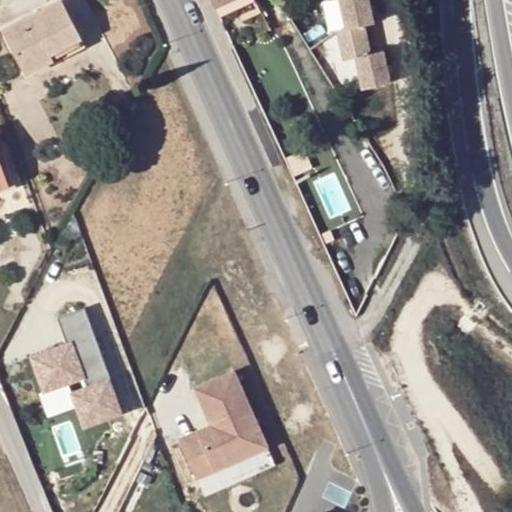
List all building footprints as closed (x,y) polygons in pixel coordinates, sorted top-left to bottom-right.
[(65,0),(7,30),(30,75),(58,62),(54,54),(86,39),(65,0)] [(236,0),(220,8),(224,18),(241,9),(236,0)] [(258,0),(236,0),(241,9),(259,0),(258,0)] [(374,0),(343,0),(351,27),(338,30),(345,58),(358,55),(366,89),(397,81),(389,47),(376,50),(370,25),(380,23),(374,0)] [(54,54),(58,62),(89,45),(86,39),(54,54)] [(0,152),(0,178),(9,175),(0,152)] [(0,189),(13,185),(9,175),(0,178),(0,189)] [(33,354),(44,394),(73,386),(85,427),(124,416),(93,307),(61,316),(70,344),(33,354)] [(210,425),(180,437),(197,478),(272,448),(240,369),(195,387),(210,425)] [(240,465),(200,478),(205,494),(245,481),(240,465)]
